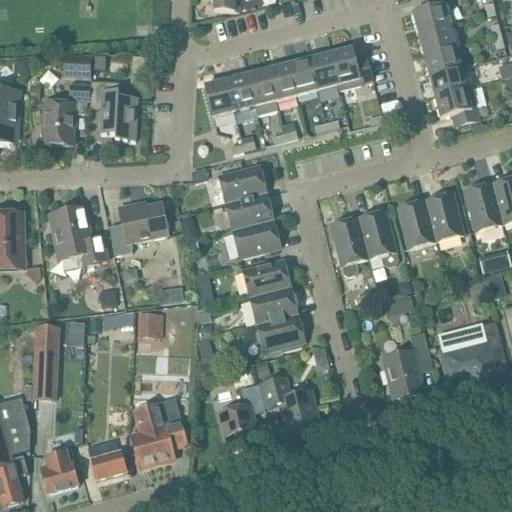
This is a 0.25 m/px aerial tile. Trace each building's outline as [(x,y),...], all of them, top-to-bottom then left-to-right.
[(201,0),(202,2),(214,2),(214,16),(239,17),(239,0),(201,0)] [(412,17),(418,39),(450,31),(450,32),(450,31),(454,29),(446,0),(430,0),(421,2),(424,14),(412,17)] [(492,7),(484,9),(487,21),(495,19),(492,7)] [(489,30),(493,42),(501,40),(498,28),(489,30)] [(418,39),(423,60),(455,52),(450,32),(450,31),(418,39)] [(504,51),(501,40),(493,42),(496,54),(504,51)] [(423,60),(429,81),(461,73),(455,52),(423,60)] [(338,90),(339,94),(372,86),(366,61),(354,64),(351,53),(330,58),(338,90)] [(309,63),(317,95),(338,90),(330,58),(309,63)] [(90,60),(63,59),(62,81),(89,82),(90,60)] [(93,59),(92,75),(106,75),(106,59),(93,59)] [(140,61),(125,60),(124,85),(139,85),(140,61)] [(29,62),(13,62),(13,78),(29,78),(29,62)] [(288,69),(296,100),(317,95),(309,63),(288,69)] [(267,74),(275,106),(296,100),(288,69),(267,74)] [(429,81),(434,102),(466,94),(466,93),(470,92),(470,93),(471,93),(470,91),(466,92),(461,73),(429,81)] [(246,79),(254,111),(257,120),(278,115),(275,106),(267,74),(246,79)] [(225,85),(233,116),(254,111),(246,79),(225,85)] [(212,122),(233,116),(225,85),(204,90),(212,122)] [(90,86),(89,114),(100,114),(99,139),(114,140),(114,146),(135,147),(137,103),(117,102),(117,88),(90,86)] [(30,89),(29,104),(39,104),(40,90),(30,89)] [(44,107),(42,148),(72,149),(73,119),(85,119),(86,106),(88,106),(89,90),(69,89),(67,108),(44,107)] [(479,125),(471,93),(470,93),(470,92),(466,93),(466,94),(434,102),(440,123),(451,120),(454,131),(479,125)] [(0,146),(16,147),(18,96),(0,95),(0,146)] [(369,122),(371,130),(383,127),(381,119),(369,122)] [(325,127),(327,135),(339,132),(337,124),(325,127)] [(316,138),(327,135),(325,127),(313,130),(316,138)] [(283,138),(286,146),(297,143),(295,135),(283,138)] [(274,149),(286,146),(283,138),(271,141),(274,149)] [(242,148),(244,156),(255,153),(253,145),(242,148)] [(232,159),(244,156),(242,148),(230,151),(232,159)] [(198,152),(197,156),(200,159),(204,160),(207,157),(207,153),(205,150),(201,150),(198,152)] [(218,180),(226,209),(266,198),(259,170),(218,180)] [(205,174),(191,178),(194,189),(208,185),(205,174)] [(511,183),(492,188),(502,229),(511,226),(511,183)] [(475,236),(502,229),(492,188),(465,195),(475,236)] [(226,209),(233,236),(273,225),(266,198),(226,209)] [(425,205),(435,246),(463,239),(453,198),(425,205)] [(408,253),(435,246),(425,205),(398,212),(408,253)] [(121,228),(108,231),(114,261),(131,257),(130,249),(168,240),(161,208),(133,214),(132,210),(117,213),(121,228)] [(84,271),(108,266),(103,242),(88,245),(81,212),(51,219),(61,264),(57,265),(60,281),(85,276),(84,271)] [(358,223),(368,263),(369,263),(372,272),(384,269),(388,271),(396,269),(398,264),(396,256),(386,216),(358,223)] [(0,274),(24,273),(22,218),(0,218),(0,274)] [(330,231),(341,270),(343,279),(347,282),(355,279),(358,275),(355,267),(368,263),(358,223),(330,231)] [(280,252),(273,225),(233,236),(239,263),(280,252)] [(184,240),(185,247),(198,243),(196,236),(184,240)] [(196,246),(187,248),(190,259),(198,257),(196,246)] [(506,255),(478,262),(482,278),(510,271),(506,255)] [(242,274),(249,303),(290,292),(283,264),(242,274)] [(476,268),(465,271),(468,282),(478,279),(476,268)] [(213,306),(207,278),(195,280),(201,308),(213,306)] [(487,282),(492,303),(506,300),(501,279),(487,282)] [(417,284),(409,286),(412,297),(423,294),(421,286),(417,284)] [(409,286),(397,288),(400,300),(412,297),(409,286)] [(481,287),(467,291),(468,299),(476,304),(485,302),(481,287)] [(181,292),(174,293),(175,306),(182,305),(183,305),(181,292)] [(249,303),(256,329),(297,319),(290,292),(249,303)] [(392,303),(389,293),(378,296),(380,307),(392,303)] [(117,310),(115,294),(98,297),(100,312),(117,310)] [(355,295),(342,298),(346,312),(358,309),(355,295)] [(376,307),(372,296),(361,299),(364,309),(376,307)] [(511,355),(511,310),(501,313),(511,355)] [(196,328),(210,325),(208,312),(198,315),(196,328)] [(134,316),(103,321),(102,332),(112,333),(133,330),(134,316)] [(138,318),(138,341),(155,342),(156,318),(138,318)] [(260,345),(263,357),(304,347),(297,319),(256,329),(246,332),(244,336),(246,346),(250,348),(260,345)] [(89,324),(88,336),(99,337),(99,325),(99,323),(88,323),(89,324)] [(507,373),(497,332),(495,325),(482,329),(481,327),(437,339),(442,355),(439,356),(448,390),(498,377),(497,376),(507,373)] [(70,327),(70,332),(77,337),(76,351),(83,351),(84,327),(70,327)] [(210,328),(199,331),(201,343),(213,340),(210,328)] [(36,330),(33,390),(33,402),(56,403),(60,332),(36,330)] [(433,374),(423,337),(409,340),(413,355),(382,363),(393,403),(424,395),(419,378),(433,374)] [(202,365),(196,367),(199,379),(216,375),(213,362),(202,365)] [(256,372),(256,375),(257,377),(259,378),(261,379),(264,379),(266,378),(267,376),(267,373),(267,371),(266,369),(264,368),(261,368),(259,369),(257,370),(256,372)] [(286,380),(259,387),(266,412),(280,409),(288,443),(321,434),(311,395),(291,400),(286,380)] [(265,416),(258,389),(240,393),(245,410),(218,417),(229,458),(260,450),(252,419),(265,416)] [(0,406),(0,511),(24,506),(17,481),(27,478),(22,461),(12,463),(11,460),(29,456),(30,434),(24,413),(22,406),(21,402),(0,406)] [(130,441),(140,474),(172,464),(169,453),(184,449),(172,404),(133,415),(140,438),(130,441)] [(113,446),(86,453),(95,486),(127,478),(120,455),(116,456),(113,446)] [(47,471),(39,473),(41,479),(47,500),(79,490),(73,470),(74,470),(72,464),(70,456),(69,454),(44,461),(47,471)]
